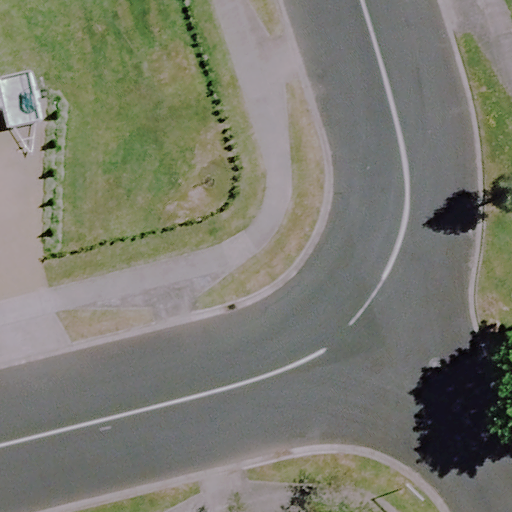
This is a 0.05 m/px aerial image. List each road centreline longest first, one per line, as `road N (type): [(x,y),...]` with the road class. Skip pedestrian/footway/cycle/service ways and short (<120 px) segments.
road 1 (residential): [(381,320),(262,376),(0,439)]
road 2 (residential): [(365,0),(394,88),(413,206),(381,320)]
road 3 (residential): [(381,320),(491,454),(511,507)]
